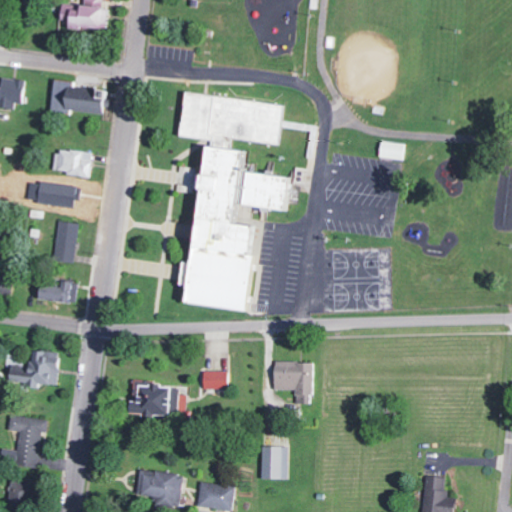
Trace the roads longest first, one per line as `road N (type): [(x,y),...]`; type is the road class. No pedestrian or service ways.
road 1 (residential): [(71,511),(141,0)]
road 2 (residential): [(99,328),(511,317)]
road 3 (residential): [(134,73),(0,57)]
